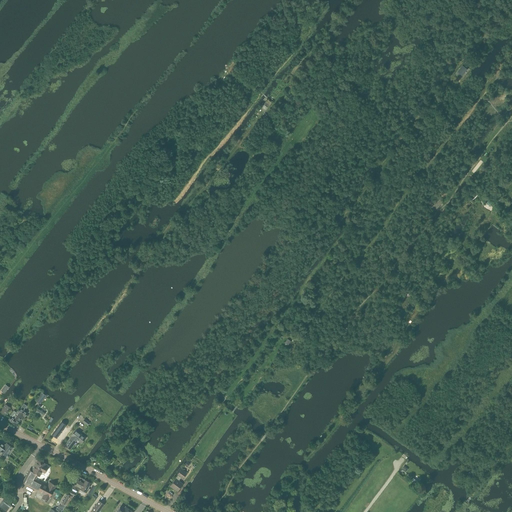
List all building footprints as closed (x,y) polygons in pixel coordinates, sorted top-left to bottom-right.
[(463,66),(459,72),(462,75),(467,69),(463,66)] [(272,98),(267,94),(260,102),(266,106),(272,98)] [(443,203),(440,200),(432,207),(435,211),(443,203)] [(385,255),(378,260),(381,264),(388,259),(385,255)] [(302,320),(299,324),(305,329),(308,325),(302,320)] [(46,395),(42,392),(36,400),(40,403),(46,395)] [(5,404),(0,412),(4,415),(9,407),(5,404)] [(23,420),(27,413),(23,410),(25,407),(23,405),(21,408),(20,408),(16,413),(13,418),(19,422),(21,418),(23,420)] [(36,411),(43,416),(45,414),(41,411),(42,409),(39,407),(36,411)] [(16,426),(19,422),(13,418),(16,413),(14,411),(10,416),(11,416),(8,420),(12,422),(12,423),(16,426)] [(70,449),(77,439),(82,443),(86,438),(81,434),(76,430),(72,435),(73,436),(66,446),(70,449)] [(7,455),(10,451),(13,447),(7,443),(5,446),(0,443),(0,442),(0,450),(1,451),(1,453),(4,455),(5,458),(8,457),(7,455)] [(36,489),(40,482),(35,479),(38,475),(40,476),(42,471),(45,472),(48,467),(46,466),(47,464),(43,462),(44,461),(41,460),(41,461),(40,460),(38,463),(36,463),(33,470),(30,469),(23,483),(36,489)] [(181,469),(177,475),(178,475),(181,478),(183,479),(187,473),(181,469)] [(170,486),(178,491),(183,484),(179,481),(181,478),(178,475),(175,478),(176,478),(170,486)] [(74,485),(72,488),(79,491),(80,488),(83,481),(84,479),(79,477),(75,485),(74,485)] [(85,479),(84,479),(83,481),(80,488),(80,489),(87,492),(91,483),(85,479)] [(40,482),(36,489),(45,494),(44,497),(49,499),(56,484),(51,482),(49,485),(43,482),(43,483),(40,482)] [(61,511),(64,508),(67,503),(68,503),(72,496),(66,493),(57,510),(59,511),(58,511),(61,511)] [(4,499),(0,503),(0,505),(5,510),(8,506),(10,508),(11,505),(4,499)] [(90,511),(98,511),(104,504),(99,500),(90,511)]
